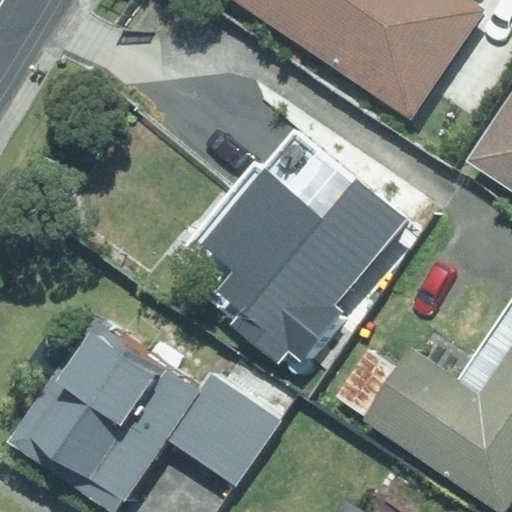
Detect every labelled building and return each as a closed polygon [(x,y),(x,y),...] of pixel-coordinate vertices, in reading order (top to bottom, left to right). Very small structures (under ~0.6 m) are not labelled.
[(494,8),(482,0),(246,0),(420,117),(494,8)] [(511,109),(478,159),(511,181),(511,109)] [(227,291),(303,354),(417,218),(368,178),(336,216),(276,167),(205,251),(238,278),(227,291)] [(337,398),(506,511),(509,511),(511,508),(511,310),(467,378),(419,345),(403,368),(372,347),(337,398)] [(102,318),(19,440),(123,511),(174,435),(243,481),(287,416),(219,370),(206,388),(102,318)] [(379,511),(356,495),(343,511),(379,511)]
